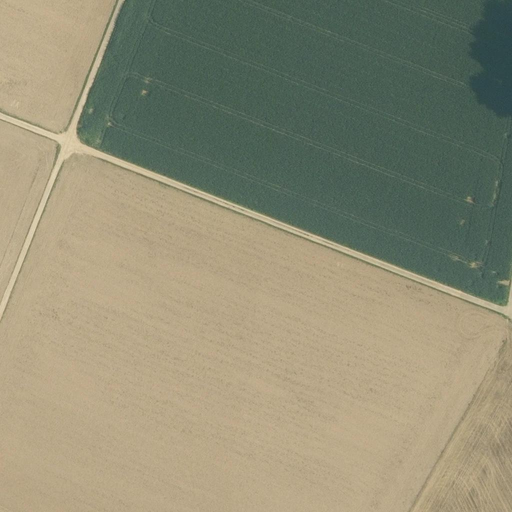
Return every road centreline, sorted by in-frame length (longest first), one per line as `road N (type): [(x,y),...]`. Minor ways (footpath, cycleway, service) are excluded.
road 1 (track): [(0,119),(511,323)]
road 2 (track): [(121,0),(0,313)]
